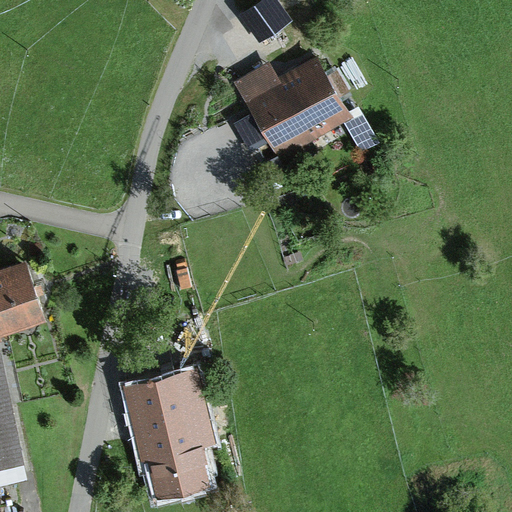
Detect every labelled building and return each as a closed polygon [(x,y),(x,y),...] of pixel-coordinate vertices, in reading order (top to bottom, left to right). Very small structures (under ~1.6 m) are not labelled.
[(276,0),(262,0),(240,15),(258,42),(291,21),(276,0)] [(272,62),(236,82),(254,114),(238,123),(253,150),(270,141),(279,158),(344,122),(353,116),(351,112),(343,99),(354,94),(339,68),(329,74),(319,55),(280,76),(272,62)] [(359,108),(351,112),(353,116),(344,122),(362,152),(379,141),(359,108)] [(49,323),(27,263),(0,271),(0,343),(3,342),(1,337),(49,323)] [(0,498),(32,492),(1,355),(0,355),(0,498)] [(198,371),(123,390),(142,468),(147,467),(148,472),(155,498),(213,483),(204,448),(217,445),(198,371)]
